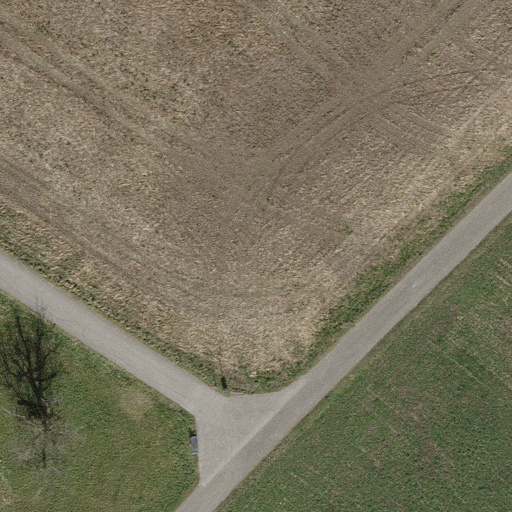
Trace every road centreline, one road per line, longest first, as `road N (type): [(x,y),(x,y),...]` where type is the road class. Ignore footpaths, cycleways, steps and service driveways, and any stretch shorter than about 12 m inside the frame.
road 1 (track): [(253,429),(511,183)]
road 2 (track): [(253,429),(0,268)]
